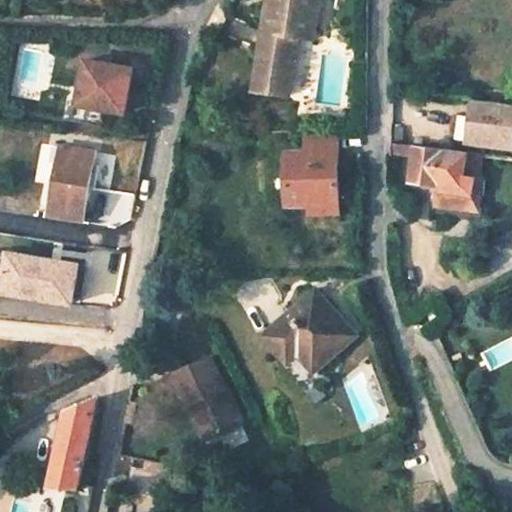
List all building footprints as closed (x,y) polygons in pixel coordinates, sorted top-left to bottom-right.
[(267,0),(254,89),(290,95),(299,37),(314,40),(320,0),(267,0)] [(84,60),(77,103),(124,111),(131,68),(84,60)] [(470,140),(511,146),(511,103),(476,99),(470,140)] [(288,151),(289,205),(340,205),(340,136),(308,136),(308,151),(288,151)] [(386,155),(396,157),(396,143),(386,141),(386,155)] [(396,143),(396,157),(417,159),(419,146),(396,143)] [(459,151),(419,146),(417,159),(414,179),(439,183),(441,173),(456,175),(459,151)] [(48,215),(84,220),(95,153),(59,147),(48,215)] [(470,153),(459,151),(456,175),(441,173),(439,183),(465,187),(470,153)] [(300,355),(316,372),(357,335),(317,292),(266,338),(290,365),(300,355)] [(427,311),(432,322),(443,317),(438,306),(427,311)] [(196,403),(212,438),(244,423),(227,387),(226,388),(211,356),(173,374),(189,407),(190,406),(196,403)] [(51,488),(85,491),(86,483),(92,454),(101,408),(97,406),(98,397),(66,410),(51,488)] [(206,441),(212,438),(196,403),(190,406),(206,441)]
